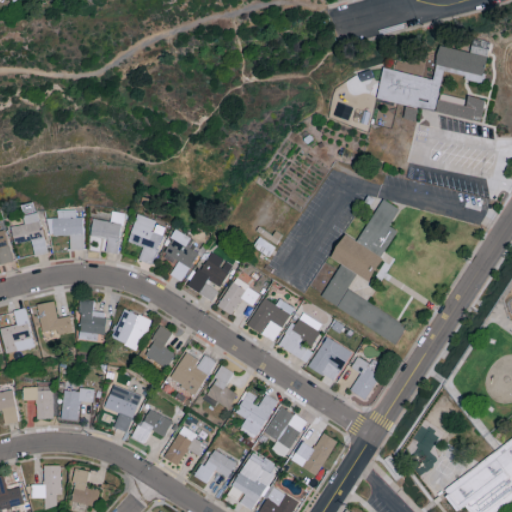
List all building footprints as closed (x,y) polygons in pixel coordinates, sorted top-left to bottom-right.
[(436,64),(465,71),(463,79),(482,83),(488,56),(440,46),(436,64)] [(441,80),(383,67),(376,97),(434,111),(441,80)] [(436,111),(481,121),(486,99),(468,95),(466,105),(439,99),(436,111)] [(399,208),(382,199),(358,242),(382,255),(396,230),(389,226),(399,208)] [(83,217),(77,217),(77,209),(58,209),(58,217),(49,218),(49,236),(68,235),(69,250),(84,249),(83,217)] [(111,221),(93,218),(91,236),(107,238),(105,251),(118,253),(124,213),(113,211),(111,221)] [(31,240),(34,255),(47,252),(38,212),(23,215),(25,223),(12,226),(15,244),(31,240)] [(152,264),(166,225),(138,215),(128,241),(142,246),(138,259),(152,264)] [(0,263),(12,261),(6,229),(0,230),(0,263)] [(181,281),(200,249),(192,244),(194,240),(177,230),(162,255),(176,263),(170,274),(181,281)] [(330,258),(369,281),(383,257),(343,234),(330,258)] [(253,246),(269,256),(274,246),(259,237),(253,246)] [(212,301),(230,267),(221,262),(223,259),(209,251),(189,288),(212,301)] [(320,298),(396,342),(407,324),(347,290),(356,274),(340,265),(320,298)] [(252,305),(260,293),(234,277),(216,305),(230,314),(241,298),(252,305)] [(279,298),(275,304),(264,297),(247,324),(273,341),(294,308),(279,298)] [(78,332),(103,335),(106,312),(93,311),(94,300),(81,298),(78,332)] [(41,332),(57,329),(57,333),(72,332),(70,316),(57,317),(55,301),(37,303),(41,332)] [(0,328),(5,353),(34,347),(25,308),(13,310),(16,324),(0,328)] [(151,321),(125,308),(111,337),(137,350),(151,321)] [(322,324),(302,312),(295,325),(291,323),(278,345),(306,362),(313,349),(309,347),(322,324)] [(172,332),(160,326),(144,356),(167,368),(175,353),(164,347),(172,332)] [(333,381),(351,351),(325,336),(307,365),(333,381)] [(195,395),(215,361),(204,354),(199,360),(185,352),(169,379),(195,395)] [(349,390),(364,399),(379,375),(366,366),(368,363),(357,356),(351,367),(360,373),(349,390)] [(225,387),(233,372),(222,366),(206,395),(228,407),(236,393),(225,387)] [(36,419),(53,418),(52,381),(37,381),(37,387),(22,387),(23,400),(36,399),(36,419)] [(113,427),(127,432),(140,394),(112,385),(104,408),(118,412),(113,427)] [(94,389),(78,387),(78,392),(64,390),(61,418),(77,420),(80,401),(92,403),(94,389)] [(0,391),(0,409),(1,410),(3,424),(17,421),(12,390),(0,391)] [(254,438),(277,401),(263,392),(259,398),(248,391),(235,412),(246,419),(239,429),(254,438)] [(284,457),(306,421),(281,406),(264,433),(276,440),(270,449),(284,457)] [(172,420),(149,409),(141,426),(137,424),(130,437),(144,444),(151,430),(164,436),(172,420)] [(199,456),(205,444),(195,438),(197,434),(182,425),(164,458),(178,465),(187,449),(199,456)] [(336,440),(322,432),(313,448),(301,442),(294,455),(304,461),(301,466),(316,475),(336,440)] [(511,511),(511,504),(500,511),(470,511),(467,506),(458,510),(455,511),(444,490),(458,481),(468,473),(511,442),(511,511)] [(227,478),(236,462),(213,450),(204,466),(200,464),(193,476),(206,483),(214,470),(227,478)] [(251,509),(276,466),(251,451),(227,494),(239,501),(238,502),(251,509)] [(60,465),(43,465),(43,484),(31,484),(31,498),(43,497),(43,507),(56,507),(56,494),(60,494),(60,465)] [(69,500),(95,507),(100,491),(86,487),(90,472),(78,468),(69,500)] [(0,474),(0,510),(23,503),(18,486),(7,490),(2,474),(0,474)] [(292,511),(298,501),(272,486),(257,511),(292,511)]
